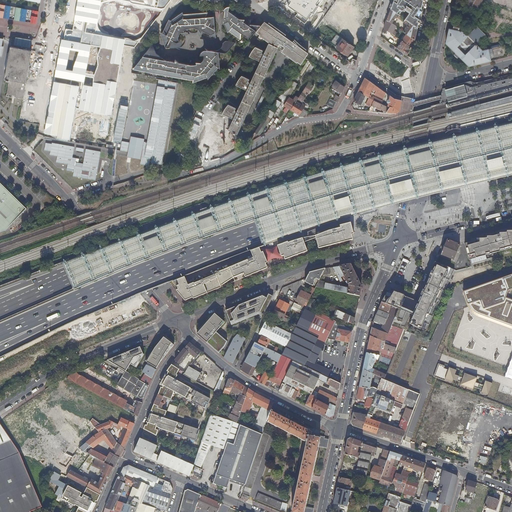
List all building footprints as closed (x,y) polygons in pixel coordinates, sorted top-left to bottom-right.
[(68,141),(70,139),(76,109),(111,115),(124,46),(134,48),(139,42),(107,35),(101,31),(98,26),(100,19),(101,15),(100,10),(101,5),(106,2),(117,1),(126,5),(133,4),(140,8),(146,8),(163,10),(170,0),(78,0),(74,23),(67,22),(65,23),(65,24),(62,39),(61,39),(45,133),(51,134),(56,138),(68,141)] [(321,0),(288,0),(286,3),(307,19),(321,0)] [(409,21),(418,27),(418,26),(421,13),(423,0),(394,0),(393,2),(391,9),(398,14),(399,15),(403,17),(406,19),(409,21)] [(475,0),(471,8),(478,9),(483,0),(475,0)] [(0,17),(9,19),(10,15),(15,16),(14,20),(25,22),(26,18),(31,19),(30,23),(36,24),(38,11),(0,4),(0,17)] [(226,11),(226,6),(224,6),(223,7),(222,8),(221,9),(222,11),(221,23),(223,23),(226,32),(227,30),(241,40),(241,30),(249,38),(253,34),(254,35),(257,31),(261,26),(262,25),(245,24),(242,21),(243,19),(237,19),(226,11)] [(391,9),(387,19),(392,23),(394,20),(396,21),(397,19),(396,18),(398,14),(391,9)] [(164,32),(162,32),(167,46),(166,47),(176,47),(179,42),(179,39),(179,38),(180,34),(181,32),(182,34),(183,35),(185,35),(186,32),(188,30),(188,28),(192,28),(195,28),(197,28),(199,29),(198,31),(199,32),(199,34),(202,33),(202,32),(206,32),(216,37),(215,16),(207,16),(208,13),(184,15),(184,13),(172,21),(170,20),(164,32)] [(384,28),(387,30),(391,33),(394,35),(395,36),(397,32),(394,30),(396,26),(392,23),(387,19),(384,28)] [(407,33),(415,39),(418,27),(409,21),(406,19),(404,22),(408,24),(404,31),(407,33)] [(450,29),(446,43),(456,52),(454,55),(457,58),(459,56),(470,66),(508,56),(505,45),(483,50),(477,44),(486,35),(477,26),(468,36),(463,32),(465,25),(462,24),(462,22),(460,21),(459,23),(455,22),(453,29),(450,29)] [(267,24),(265,27),(271,32),(288,45),(301,54),(305,57),(308,53),(295,44),(296,43),(294,41),(292,42),(290,45),(283,40),(283,39),(281,36),(279,34),(278,33),(276,32),(276,33),(275,32),(276,32),(275,31),(273,28),(270,26),(267,24)] [(261,26),(257,31),(260,34),(265,27),(262,25),(261,26)] [(265,27),(260,34),(272,42),(270,44),(269,44),(263,56),(261,55),(263,52),(255,48),(252,52),(249,58),(260,63),(250,84),(248,83),(250,80),(242,76),(239,81),(236,86),(247,91),(237,112),(235,111),(237,108),(229,105),(225,110),(224,112),(223,114),(234,119),(229,130),(234,132),(233,133),(234,133),(236,134),(236,133),(238,134),(244,121),(245,118),(258,92),(259,90),(271,64),(272,61),(278,48),(277,47),(278,47),(288,54),(287,55),(301,65),(305,57),(301,54),(288,45),(271,32),(265,27)] [(410,46),(415,39),(407,33),(402,41),(410,46)] [(337,45),(336,47),(347,55),(354,46),(342,37),(336,44),(337,45)] [(229,54),(233,43),(224,39),(219,50),(229,54)] [(397,48),(407,56),(410,51),(408,49),(410,46),(402,41),(401,39),(399,42),(400,43),(397,48)] [(157,53),(154,42),(133,66),(141,68),(143,71),(192,80),(191,82),(205,77),(206,78),(216,67),(218,67),(217,52),(202,50),(200,50),(198,52),(197,54),(197,55),(201,55),(201,58),(201,59),(200,61),(199,62),(193,62),(194,64),(192,64),(179,62),(175,59),(175,61),(165,60),(157,53)] [(293,76),(255,133),(260,136),(275,113),(278,115),(284,106),(289,97),(298,84),(295,83),(298,79),(293,76)] [(366,79),(358,93),(365,97),(369,98),(372,100),(373,98),(369,96),(371,92),(379,96),(378,96),(384,99),(386,94),(366,79)] [(342,92),(345,87),(340,83),(336,80),(332,86),(338,91),(339,90),(342,92)] [(166,101),(192,105),(195,87),(160,81),(158,95),(162,95),(161,99),(166,100),(166,101)] [(313,85),(309,82),(299,98),(298,99),(302,102),(307,94),(308,94),(313,85)] [(457,88),(454,89),(449,90),(445,92),(444,97),(443,104),(448,103),(451,102),(469,97),(468,94),(465,86),(460,87),(457,88)] [(334,106),(340,95),(337,93),(334,98),(331,97),(328,103),(334,106)] [(365,97),(358,93),(354,102),(361,105),(363,101),(366,103),(369,98),(365,97)] [(289,109),(291,110),(296,102),(297,100),(298,99),(299,98),(296,96),(294,100),(289,97),(284,106),(286,107),(285,109),(285,108),(283,111),(286,113),(289,109)] [(395,100),(390,97),(389,101),(388,102),(388,103),(388,104),(389,104),(388,108),(390,108),(387,113),(397,114),(399,112),(402,101),(395,100)] [(511,97),(479,106),(480,111),(511,102),(511,97)] [(299,115),(298,116),(306,116),(314,103),(311,101),(308,105),(306,103),(305,105),(306,105),(299,115)] [(374,101),(369,112),(373,112),(375,107),(380,110),(381,109),(386,112),(385,113),(387,113),(390,108),(388,108),(381,104),(378,103),(374,101)] [(296,102),(291,110),(297,113),(302,105),(296,102)] [(480,111),(479,106),(452,114),(453,118),(480,111)] [(451,133),(447,136),(444,139),(442,143),(441,146),(442,150),(443,152),(444,154),(447,156),(449,158),(453,159),(458,160),(463,133),(461,132),(458,132),(456,132),(454,132),(451,133)] [(79,136),(75,161),(89,163),(92,138),(79,136)] [(0,229),(7,227),(28,206),(0,179),(0,229)] [(340,225),(341,228),(329,231),(316,236),(319,248),(353,240),(352,235),(354,234),(351,223),(340,225)] [(511,230),(465,243),(470,267),(501,259),(500,256),(511,252),(511,230)] [(460,245),(447,240),(442,254),(454,259),(460,245)] [(282,248),(272,252),(275,259),(277,258),(278,262),(301,254),(296,241),(285,244),(281,245),(282,248)] [(265,259),(263,256),(221,272),(221,273),(194,284),(194,283),(188,286),(187,282),(177,286),(178,290),(177,290),(186,300),(194,297),(194,298),(222,287),(221,286),(234,277),(238,276),(239,280),(263,270),(261,265),(263,264),(261,260),(265,259)] [(417,301),(389,290),(382,302),(398,308),(391,326),(398,328),(403,330),(411,333),(414,326),(430,333),(455,269),(436,262),(435,262),(417,301)] [(319,281),(318,281),(316,287),(348,293),(347,293),(360,296),(362,287),(351,265),(333,267),(341,282),(343,281),(341,277),(344,276),(347,280),(345,281),(347,284),(348,284),(349,286),(349,288),(334,285),(334,283),(327,281),(326,282),(319,281)] [(310,272),(307,277),(305,282),(313,286),(315,282),(315,281),(316,279),(318,280),(318,281),(319,281),(321,275),(325,268),(310,272)] [(469,301),(472,309),(476,313),(511,325),(511,274),(463,292),(467,302),(469,301)] [(302,306),(305,308),(306,306),(310,298),(311,296),(301,290),(296,300),(303,304),(302,306)] [(263,296),(226,311),(231,321),(234,320),(235,322),(260,312),(268,298),(263,296)] [(280,300),(275,310),(285,315),(290,305),(280,300)] [(291,308),(302,314),(304,311),(305,308),(302,306),(301,306),(294,302),(291,308)] [(398,308),(382,302),(378,309),(388,313),(387,316),(388,316),(385,325),(382,331),(372,327),(370,336),(385,342),(391,326),(398,308)] [(266,321),(259,334),(262,336),(267,338),(284,346),(286,347),(282,355),(293,361),(321,374),(328,378),(330,373),(331,371),(308,360),(309,358),(312,352),(320,356),(322,353),(321,352),(328,338),(336,340),(350,343),(353,330),(346,327),(336,321),(334,321),(306,306),(305,308),(304,311),(302,314),(292,334),(266,321)] [(388,313),(378,309),(374,320),(385,325),(388,316),(387,316),(388,313)] [(285,315),(275,310),(272,315),(282,320),(285,315)] [(355,318),(336,310),(334,315),(354,324),(355,318)] [(224,321),(216,314),(213,316),(197,334),(219,353),(225,346),(227,342),(216,332),(221,327),(220,326),(224,321)] [(398,328),(391,326),(385,342),(385,344),(391,346),(398,328)] [(385,344),(385,342),(370,336),(367,351),(378,353),(378,352),(382,353),(393,357),(397,348),(398,344),(403,330),(398,328),(391,346),(385,344)] [(234,338),(224,358),(228,361),(233,363),(246,338),(237,334),(234,338)] [(267,338),(262,336),(258,344),(259,344),(261,345),(265,347),(268,343),(265,342),(267,338)] [(143,372),(146,374),(152,378),(160,363),(174,345),(164,337),(148,354),(148,361),(150,363),(143,372)] [(255,342),(245,362),(251,365),(255,367),(256,367),(264,352),(269,355),(268,357),(278,363),(282,355),(280,354),(265,347),(261,345),(259,344),(258,344),(255,342)] [(197,349),(189,343),(175,360),(176,361),(169,368),(163,378),(160,385),(163,386),(155,403),(144,429),(153,432),(158,436),(159,430),(157,430),(157,427),(161,429),(197,441),(200,430),(165,417),(167,410),(162,409),(164,404),(165,404),(167,398),(171,400),(174,392),(207,410),(211,399),(174,378),(180,369),(177,368),(189,353),(196,358),(201,352),(197,348),(197,349)] [(140,347),(108,360),(125,371),(130,363),(135,366),(143,354),(140,347)] [(382,377),(381,378),(384,380),(386,374),(376,370),(376,369),(375,368),(375,369),(373,368),(374,365),(376,365),(377,362),(379,363),(380,361),(390,364),(392,360),(380,356),(367,353),(363,369),(373,374),(376,375),(382,377)] [(293,361),(282,355),(278,363),(272,375),(284,381),(293,361)] [(321,374),(293,361),(284,381),(281,386),(279,391),(292,398),(297,387),(302,390),(311,394),(312,395),(319,380),(339,390),(341,384),(328,378),(321,374)] [(251,365),(245,362),(241,370),(251,377),(256,367),(255,367),(251,365)] [(455,370),(438,364),(434,376),(450,382),(451,379),(461,383),(459,386),(474,391),(475,388),(481,391),(480,393),(487,395),(491,383),(485,381),(483,385),(477,383),(478,378),(464,373),(463,377),(453,374),(455,370)] [(373,374),(363,369),(363,371),(359,386),(370,389),(370,388),(373,374)] [(141,380),(128,373),(125,371),(121,379),(123,380),(131,384),(143,391),(146,393),(149,385),(141,380)] [(259,380),(258,382),(260,383),(268,388),(270,383),(267,382),(268,380),(281,386),(284,381),(272,375),(265,372),(261,381),(259,380)] [(68,379),(74,382),(79,374),(77,373),(70,376),(68,379)] [(146,374),(141,380),(149,385),(152,378),(146,374)] [(81,375),(76,383),(80,385),(85,377),(81,375)] [(373,387),(377,388),(381,378),(382,377),(376,375),(373,387)] [(85,377),(80,385),(84,388),(89,380),(85,377)] [(377,388),(375,393),(414,408),(419,394),(384,380),(381,378),(377,388)] [(123,380),(121,379),(117,385),(130,393),(131,393),(141,398),(144,398),(146,393),(143,391),(131,384),(123,380)] [(229,379),(224,389),(230,391),(231,389),(234,381),(231,379),(229,379)] [(89,380),(84,388),(88,390),(93,382),(89,380)] [(243,405),(249,389),(235,380),(234,381),(231,389),(230,391),(240,396),(237,402),(243,405)] [(93,382),(88,390),(90,391),(92,392),(96,384),(93,382)] [(96,384),(92,392),(96,394),(100,386),(96,384)] [(100,386),(96,394),(100,396),(104,388),(100,386)] [(367,407),(370,408),(373,399),(375,393),(377,388),(373,387),(370,388),(370,389),(359,386),(359,389),(357,397),(363,398),(367,400),(365,406),(367,407)] [(300,393),(302,390),(297,387),(292,398),(295,399),(298,393),(300,393)] [(104,398),(108,390),(104,388),(100,396),(104,398)] [(241,411),(241,412),(247,414),(246,417),(255,420),(258,415),(249,412),(252,401),(262,406),(261,409),(269,413),(270,411),(273,402),(255,393),(249,389),(243,405),(241,411)] [(336,406),(338,397),(335,396),(334,398),(316,389),(313,395),(317,397),(330,403),(336,406)] [(108,400),(112,392),(108,390),(104,398),(105,399),(108,400)] [(112,402),(116,394),(112,392),(108,400),(112,402)] [(368,412),(368,415),(371,416),(372,416),(375,408),(390,414),(394,401),(375,393),(373,399),(370,408),(368,412)] [(116,404),(120,396),(116,394),(112,402),(116,404)] [(313,395),(312,395),(311,394),(306,405),(312,408),(316,400),(317,397),(313,395)] [(120,406),(124,399),(120,396),(116,404),(120,406)] [(220,399),(217,407),(223,410),(227,398),(224,396),(224,397),(220,399)] [(135,415),(136,415),(137,416),(143,402),(142,401),(141,402),(136,400),(135,401),(134,404),(135,404),(134,407),(133,406),(129,404),(129,403),(129,404),(126,403),(124,409),(135,415)] [(334,415),(336,406),(330,403),(329,407),(321,403),(322,401),(320,400),(319,401),(316,400),(312,408),(330,417),(334,415)] [(234,408),(241,411),(243,405),(237,402),(234,408)] [(169,404),(167,410),(173,413),(175,406),(169,404)] [(217,407),(214,413),(237,423),(241,412),(241,411),(234,408),(233,407),(230,414),(223,410),(217,407)] [(353,426),(363,429),(366,418),(368,415),(368,412),(370,408),(367,407),(365,412),(365,415),(354,412),(352,422),(353,426)] [(366,418),(363,429),(401,442),(403,437),(405,432),(413,411),(406,408),(398,429),(370,419),(366,418)] [(318,446),(327,448),(329,439),(324,438),(324,437),(318,435),(318,437),(312,436),(312,432),(311,432),(312,432),(309,431),(310,429),(307,428),(307,429),(295,423),(296,422),(294,421),(293,422),(281,416),(282,415),(280,414),(279,415),(270,411),(269,413),(267,421),(306,441),(305,444),(306,444),(292,511),(312,511),(314,509),(305,507),(318,446)] [(209,428),(204,443),(211,445),(225,449),(227,442),(234,444),(240,424),(237,423),(214,413),(209,428)] [(122,418),(118,425),(125,428),(118,444),(124,448),(134,424),(132,422),(131,422),(122,418)] [(108,423),(101,425),(99,426),(102,432),(107,429),(112,427),(113,424),(117,426),(117,425),(109,421),(108,423)] [(444,421),(425,428),(432,448),(451,442),(444,421)] [(0,511),(30,511),(31,511),(42,507),(19,452),(0,424),(0,511)] [(225,449),(217,471),(224,473),(247,481),(263,433),(240,424),(234,444),(227,442),(225,449)] [(102,432),(107,437),(114,447),(117,443),(107,429),(102,432)] [(102,432),(100,433),(93,438),(92,439),(91,438),(90,438),(90,439),(90,440),(79,449),(88,453),(91,455),(96,458),(99,460),(105,463),(113,468),(116,463),(120,457),(124,448),(118,444),(117,443),(114,447),(112,450),(107,458),(102,455),(102,456),(91,450),(103,441),(107,437),(102,432)] [(247,481),(242,494),(249,496),(270,435),(263,432),(263,433),(247,481)] [(463,453),(470,435),(462,432),(456,450),(463,453)] [(114,447),(107,437),(103,441),(105,443),(112,450),(114,447)] [(157,445),(140,438),(134,451),(141,454),(142,453),(145,455),(144,456),(151,459),(154,453),(157,445)] [(348,440),(345,455),(352,456),(354,457),(359,458),(361,453),(358,452),(359,446),(362,447),(363,442),(351,438),(348,440)] [(359,460),(356,475),(363,477),(371,453),(374,446),(363,442),(362,447),(361,453),(359,458),(359,460)] [(50,469),(55,471),(58,473),(61,475),(62,473),(74,480),(89,487),(101,494),(108,479),(102,476),(99,483),(91,479),(90,481),(75,472),(83,460),(84,458),(77,453),(73,458),(47,443),(44,448),(62,458),(58,463),(55,462),(50,469)] [(201,450),(208,453),(211,445),(204,443),(201,450)] [(374,446),(371,453),(375,454),(375,453),(378,454),(380,448),(374,446)] [(390,451),(384,449),(380,461),(386,463),(390,451)] [(201,450),(196,466),(201,467),(208,453),(201,450)] [(380,480),(379,483),(391,487),(392,485),(394,479),(388,477),(392,466),(394,460),(395,461),(396,460),(400,461),(402,456),(390,451),(386,463),(380,480)] [(161,452),(160,455),(157,462),(163,464),(168,455),(168,454),(165,452),(164,453),(161,452)] [(88,453),(84,458),(83,460),(93,465),(96,458),(91,455),(88,453)] [(160,455),(154,453),(151,459),(157,462),(160,455)] [(163,464),(170,467),(174,458),(175,457),(171,455),(171,456),(168,455),(163,464)] [(394,479),(392,485),(398,487),(397,491),(415,497),(419,485),(407,481),(408,477),(412,478),(413,474),(411,473),(412,472),(410,471),(411,468),(423,473),(426,464),(402,456),(400,461),(399,464),(404,466),(401,475),(396,473),(394,479)] [(102,476),(108,479),(113,468),(105,463),(99,460),(96,458),(93,465),(102,470),(101,472),(103,473),(102,476)] [(181,461),(181,460),(178,458),(177,459),(174,458),(170,467),(176,470),(181,461)] [(176,470),(183,473),(187,463),(181,461),(176,470)] [(371,477),(380,480),(386,463),(380,461),(378,467),(375,466),(371,477)] [(189,476),(193,466),(187,463),(183,473),(189,476)] [(123,468),(120,476),(125,478),(127,476),(145,484),(150,486),(149,488),(153,489),(157,478),(129,466),(123,468)] [(388,477),(394,479),(396,473),(398,469),(392,466),(388,477)] [(195,467),(193,473),(195,476),(199,478),(202,469),(195,467)] [(433,481),(436,471),(428,468),(425,479),(433,481)] [(457,475),(444,470),(440,484),(444,485),(439,503),(443,504),(449,506),(450,506),(458,479),(457,475)] [(58,473),(55,471),(49,481),(59,486),(56,495),(58,496),(60,494),(63,496),(62,499),(75,506),(82,494),(59,481),(61,475),(58,473)] [(217,471),(213,484),(219,486),(224,473),(217,471)] [(119,475),(105,508),(113,511),(116,511),(135,511),(136,509),(136,508),(118,502),(126,484),(140,490),(138,495),(140,497),(139,502),(143,503),(149,488),(150,486),(145,484),(127,476),(125,478),(120,476),(119,475)] [(340,478),(337,488),(350,491),(352,481),(340,478)] [(466,490),(475,493),(477,485),(477,483),(469,480),(466,490)] [(153,489),(149,488),(143,503),(156,508),(167,511),(173,489),(170,483),(165,481),(161,491),(162,491),(162,492),(153,489)] [(419,505),(425,506),(427,500),(429,493),(431,486),(425,484),(419,505)] [(337,488),(334,504),(347,506),(350,491),(337,488)] [(211,511),(216,511),(220,503),(188,489),(185,491),(179,511),(195,511),(197,506),(211,511)] [(84,493),(77,507),(79,507),(76,511),(92,511),(98,500),(84,493)] [(259,493),(256,499),(280,508),(283,502),(259,493)] [(429,493),(427,500),(432,501),(437,502),(439,496),(429,493)] [(389,494),(386,502),(385,505),(397,510),(395,511),(409,511),(411,506),(412,505),(400,501),(401,498),(389,494)] [(485,507),(492,509),(496,510),(499,500),(489,497),(485,507)] [(425,506),(425,507),(422,511),(428,511),(432,501),(427,500),(425,506)] [(136,509),(135,511),(154,511),(156,508),(143,503),(139,502),(136,509)] [(289,504),(283,502),(281,509),(287,511),(289,504)]
